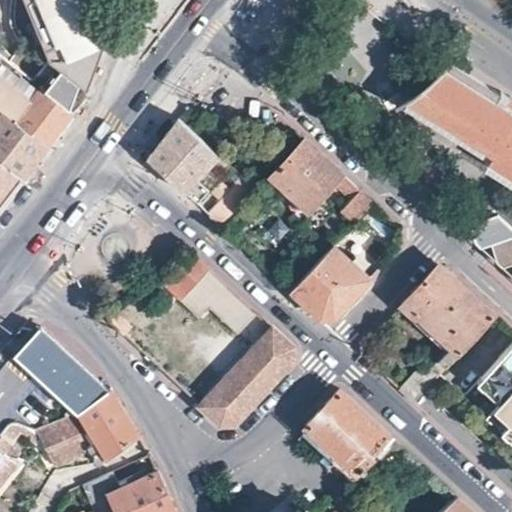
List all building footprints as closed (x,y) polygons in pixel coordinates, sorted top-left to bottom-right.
[(0,0),(0,50),(75,109),(94,70),(108,43),(90,0),(0,0)] [(341,62),(366,26),(342,9),(300,70),(346,101),(362,77),(341,62)] [(0,50),(0,108),(2,110),(48,145),(59,131),(75,109),(0,50)] [(497,90),(450,58),(430,78),(406,98),(405,98),(491,153),(486,161),(511,177),(511,97),(500,90),(498,89),(497,90)] [(0,108),(0,157),(24,176),(35,161),(48,145),(2,110),(0,108)] [(223,167),(228,161),(178,115),(168,129),(147,157),(171,178),(198,202),(204,195),(191,183),(213,158),(223,167)] [(342,170),(304,137),(272,172),(308,206),(342,170)] [(0,206),(10,194),(24,176),(0,157),(0,206)] [(207,211),(223,225),(257,188),(242,174),(207,211)] [(374,200),(361,188),(343,207),(357,219),(374,200)] [(511,234),(493,241),(499,261),(504,265),(511,262),(511,234)] [(371,275),(351,256),(335,242),(292,288),(307,302),(321,315),(336,313),(371,275)] [(192,252),(170,275),(164,283),(197,313),(209,301),(237,328),(255,309),(233,289),(192,252)] [(399,387),(413,399),(423,389),(456,353),(459,353),(496,313),(446,266),(434,267),(426,276),(402,301),(414,312),(416,309),(451,343),(423,372),(418,366),(399,387)] [(106,317),(123,332),(128,327),(113,313),(106,317)] [(273,325),(201,403),(220,420),(236,420),(293,359),(292,342),(286,336),(273,325)] [(78,411),(111,388),(102,380),(48,332),(41,326),(20,349),(16,354),(78,411)] [(511,345),(466,396),(511,437),(511,345)] [(339,385),(305,422),(354,469),(356,471),(359,468),(361,470),(363,468),(361,466),(384,442),(392,435),(339,385)] [(111,388),(78,411),(36,429),(56,468),(91,451),(95,463),(108,459),(140,435),(128,414),(114,387),(111,388)] [(392,435),(384,442),(401,458),(409,451),(392,435)] [(0,472),(13,456),(0,445),(0,472)] [(111,471),(78,486),(89,511),(86,511),(173,511),(178,510),(168,488),(154,460),(148,463),(150,468),(121,482),(122,485),(119,487),(111,471)] [(472,511),(457,498),(440,511),(472,511)]
